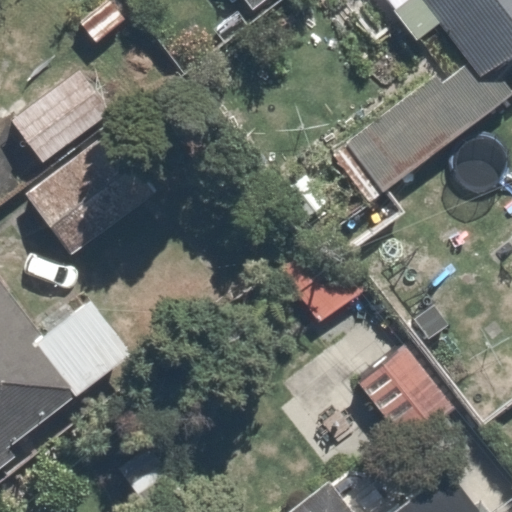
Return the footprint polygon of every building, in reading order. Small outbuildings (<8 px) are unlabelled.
[(124,17),(109,0),(63,0),(55,7),(89,47),(124,17)] [(511,0),(379,0),(404,33),(430,14),(466,64),(511,30),(511,0)] [(361,197),(388,176),(419,215),(455,186),(424,147),(483,99),(442,47),(320,145),(361,197)] [(95,112),(52,64),(2,108),(45,157),(95,112)] [(156,164),(121,118),(20,193),(55,239),(156,164)] [(300,211),(257,252),(314,312),(357,272),(300,211)] [(0,276),(0,439),(126,341),(77,278),(30,315),(0,276)] [(452,399),(391,324),(333,372),(394,446),(452,399)] [(387,511),(348,511),(322,478),(280,511),(487,511),(448,463),(387,511)] [(199,511),(192,502),(178,511),(199,511)]
